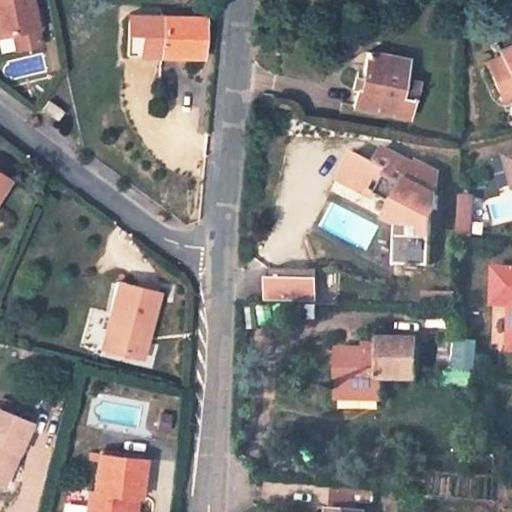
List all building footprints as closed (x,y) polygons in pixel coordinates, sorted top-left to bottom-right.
[(45,40),(34,0),(0,0),(0,13),(5,33),(16,30),(21,47),(45,40)] [(128,15),(127,56),(147,56),(147,16),(128,15)] [(147,16),(147,56),(201,57),(201,17),(147,16)] [(511,41),(498,48),(501,54),(485,62),(502,102),(511,96),(511,41)] [(404,60),(366,52),(358,88),(355,87),(352,105),(405,115),(409,98),(412,98),(415,80),(401,77),(404,60)] [(63,109),(48,99),(40,110),(55,121),(63,109)] [(511,148),(500,152),(508,184),(511,182),(511,148)] [(412,165),(378,152),(372,169),(348,160),(337,190),(367,201),(374,182),(380,185),(375,199),(395,206),(387,226),(394,229),(394,264),(409,264),(408,267),(419,267),(419,264),(429,264),(430,208),(436,208),(436,194),(422,187),(429,168),(414,162),(412,165)] [(437,170),(429,168),(422,187),(436,194),(437,170)] [(474,195),(459,195),(458,235),(473,235),(474,195)] [(316,270),(269,269),(269,302),(316,302),(316,270)] [(511,270),(493,270),(492,304),(509,304),(509,351),(511,351),(511,270)] [(122,274),(103,341),(145,351),(163,285),(122,274)] [(455,293),(424,293),(424,306),(455,306),(455,293)] [(377,348),(338,346),(337,386),(379,388),(380,378),(414,379),(415,339),(377,338),(377,348)] [(454,339),(451,374),(468,376),(468,374),(472,341),(456,339),(454,339)] [(470,360),(468,374),(488,378),(491,363),(470,360)] [(336,397),(379,398),(379,388),(337,386),(336,397)] [(0,398),(0,463),(10,441),(17,444),(30,413),(0,398)] [(10,441),(0,463),(0,473),(3,475),(17,444),(10,441)] [(126,511),(127,508),(130,487),(138,488),(143,488),(149,452),(101,444),(96,481),(91,481),(86,511),(126,511)] [(134,509),(138,488),(130,487),(127,508),(134,509)]
